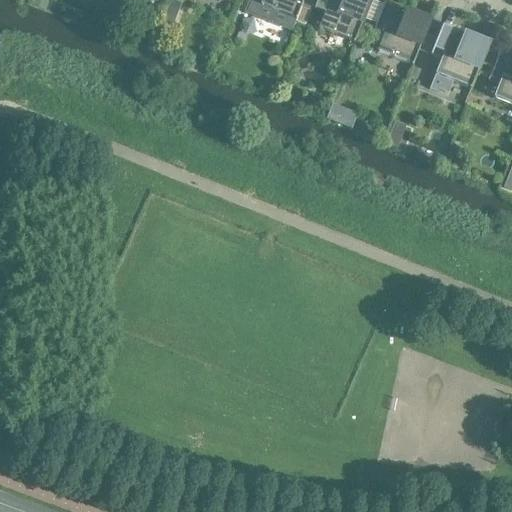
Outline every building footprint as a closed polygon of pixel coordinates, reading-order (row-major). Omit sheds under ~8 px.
[(32,0),(30,6),(45,11),(49,0),(32,0)] [(172,0),(169,0),(165,11),(177,16),(181,3),(172,0)] [(248,0),(243,14),(291,33),(295,21),(296,21),(301,9),(309,12),(313,0),(248,0)] [(317,0),(314,10),(325,14),(319,29),(353,42),(353,44),(354,44),(371,2),(366,0),(317,0)] [(422,59),(416,58),(429,25),(407,16),(408,14),(393,8),(393,7),(384,3),(372,33),(383,37),(377,52),(408,64),(406,70),(417,74),(422,59)] [(436,75),(430,90),(448,97),(453,82),(470,88),(469,90),(471,90),(487,48),(465,39),(466,37),(451,31),(451,30),(442,26),(431,56),(441,60),(436,75)] [(511,55),(509,54),(509,53),(500,49),(489,79),(500,83),(494,98),(511,105),(511,55)] [(421,86),(430,88),(435,68),(426,66),(421,86)] [(332,105),(326,120),(338,125),(344,109),(332,105)] [(390,133),(385,145),(397,150),(402,137),(390,133)] [(453,145),(448,158),(457,161),(462,148),(453,145)]
